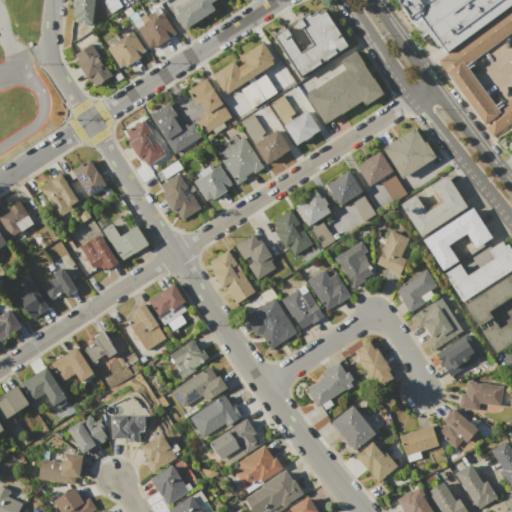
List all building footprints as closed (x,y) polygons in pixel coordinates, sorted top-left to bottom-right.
[(94,0),(93,24),(77,22),(77,18),(72,18),(73,7),(72,7),(72,0),(94,0)] [(101,0),(117,0),(121,5),(110,13),(101,0)] [(185,28),(180,21),(178,22),(174,16),(177,14),(175,10),(190,0),(214,0),(210,3),(214,9),(185,28)] [(511,0),(511,3),(442,55),(426,33),(420,38),(392,0),(511,0)] [(511,3),(511,29),(464,64),(495,108),(511,95),(511,120),(491,136),(436,60),(442,55),(511,3)] [(272,36),(277,33),(276,31),(285,25),(292,35),(290,36),(300,51),(311,44),(296,21),(297,20),(295,17),(301,12),(302,14),(309,10),(312,15),(318,11),(319,13),(324,9),(334,24),(336,23),(343,33),(341,34),(348,45),(299,78),(293,70),(293,71),(288,64),(290,63),(286,58),(285,59),(281,53),(282,52),(272,36)] [(162,12),(174,31),(170,34),(171,36),(154,47),(153,45),(149,48),(136,28),(162,12)] [(133,31),(146,50),(140,53),(142,55),(124,67),(123,65),(118,68),(106,49),(133,31)] [(210,74),(232,60),(237,68),(245,62),(240,55),(259,42),(273,62),(224,95),(210,74)] [(90,43),(112,76),(95,86),(91,80),(89,82),(76,63),(79,61),(74,54),(90,43)] [(353,50),(381,93),(363,106),(360,102),(325,125),(303,93),(313,86),(316,90),(346,70),(339,59),(353,50)] [(239,89),(262,74),(274,91),(251,107),(239,89)] [(203,135),(194,121),(200,118),(198,115),(204,110),(199,103),(197,105),(187,90),(206,78),(232,116),(203,135)] [(269,103),(282,94),(296,114),(304,109),(317,129),(310,133),(312,136),(304,141),(302,139),(296,143),(269,103)] [(148,114),(167,102),(176,117),(174,118),(179,127),(180,127),(186,123),(187,126),(191,123),(200,136),(174,153),(148,114)] [(239,122),(252,114),(266,134),(275,128),(288,149),(281,154),(283,156),(275,161),(273,158),(266,163),(239,122)] [(163,154),(147,165),(143,159),(140,161),(128,143),(131,140),(125,131),(143,120),(153,134),(147,138),(152,144),(155,142),(163,154)] [(382,148),(414,127),(434,157),(402,178),(382,148)] [(215,153),(240,136),(261,167),(253,172),(252,171),(244,176),(245,178),(236,184),(215,153)] [(357,167),(363,162),(361,161),(371,155),(372,156),(378,152),(405,193),(392,201),(377,179),(369,185),(357,167)] [(71,171),(88,159),(104,184),(87,195),(71,171)] [(206,200),(193,181),(198,178),(195,173),(210,164),(213,169),(219,165),(231,183),(227,186),(228,189),(214,199),(212,196),(206,200)] [(346,171),(360,191),(339,205),(334,198),(332,200),(327,193),(330,192),(326,185),(346,171)] [(38,187),(59,173),(80,203),(59,217),(38,187)] [(176,173),(186,187),(181,190),(185,196),(190,193),(199,206),(180,219),(176,212),(175,214),(158,189),(160,187),(158,184),(176,173)] [(399,203),(413,193),(424,210),(440,200),(429,183),(444,173),(465,205),(420,235),(399,203)] [(295,206),(298,204),(297,202),(307,196),(308,197),(316,192),(320,199),(322,197),(327,204),(325,205),(329,212),(315,221),(317,224),(320,222),(332,240),(319,249),(306,231),(312,227),(310,224),(308,226),(295,206)] [(350,202),(361,195),(373,213),(362,220),(350,202)] [(32,223),(11,236),(0,220),(0,214),(5,211),(4,209),(17,201),(32,223)] [(420,238),(470,206),(490,236),(474,247),(464,232),(446,244),(456,259),(440,269),(420,238)] [(288,209),(298,224),(293,227),(297,233),(302,230),(311,244),(294,256),(289,248),(287,250),(275,233),(278,231),(271,220),(288,209)] [(101,229),(111,222),(121,236),(136,226),(148,243),(122,260),(101,229)] [(376,264),(381,251),(380,250),(389,230),(409,239),(400,257),(405,259),(399,274),(376,264)] [(232,245),(253,231),(275,264),(255,278),(232,245)] [(80,246),(90,238),(91,239),(98,234),(116,261),(102,271),(100,267),(94,271),(85,258),(87,256),(80,246)] [(333,258),(360,240),(366,250),(363,252),(367,258),(365,260),(369,265),(366,267),(371,273),(352,286),(333,258)] [(442,273),(458,262),(466,274),(492,257),(486,248),(500,240),(504,245),(507,243),(511,250),(511,266),(460,300),(442,273)] [(226,249),(254,291),(236,304),(225,288),(223,290),(211,272),(214,270),(208,261),(226,249)] [(61,267),(75,289),(66,295),(65,294),(61,296),(60,294),(51,300),(42,286),(55,278),(52,273),(61,267)] [(305,280),(323,268),(329,277),(333,274),(348,296),(326,311),(305,280)] [(424,268),(436,286),(429,290),(432,296),(408,312),(400,300),(401,299),(396,291),(398,289),(396,287),(424,268)] [(463,305),(511,272),(511,295),(488,311),(491,316),(476,326),(463,305)] [(173,283),(185,301),(181,304),(186,310),(163,325),(147,300),(173,283)] [(10,299),(13,297),(12,295),(19,291),(20,292),(31,284),(47,308),(31,318),(25,309),(23,311),(20,307),(17,309),(10,299)] [(280,300),(302,285),(321,314),(300,329),(280,300)] [(411,317),(441,297),(462,329),(432,349),(425,338),(430,335),(423,324),(418,327),(411,317)] [(244,317),(272,298),(294,331),(269,348),(260,333),(256,336),(244,317)] [(142,302),(166,338),(138,357),(118,327),(134,316),(133,314),(135,313),(133,309),(142,302)] [(0,314),(9,309),(20,326),(0,339),(0,314)] [(481,331),(495,322),(498,327),(499,328),(511,319),(511,341),(495,353),(481,331)] [(115,351),(94,366),(83,350),(96,341),(92,335),(101,329),(115,351)] [(464,333),(478,353),(469,360),(471,363),(450,377),(434,353),(464,333)] [(182,380),(176,371),(177,370),(167,355),(193,338),(201,350),(202,349),(208,358),(194,368),(196,370),(182,380)] [(393,377),(375,389),(356,361),(359,359),(353,351),(368,341),(374,349),(376,347),(390,368),(388,369),(393,377)] [(75,346),(94,375),(83,383),(75,372),(61,382),(48,363),(75,346)] [(338,362),(352,382),(328,398),(332,404),(323,409),(319,404),(316,406),(305,390),(324,378),(320,373),(338,362)] [(225,387),(204,401),(201,396),(183,408),(171,391),(209,365),(216,377),(218,376),(225,387)] [(64,397),(52,406),(43,392),(31,400),(20,383),(44,367),(64,397)] [(466,380),(503,385),(500,406),(498,406),(478,403),(477,408),(477,410),(457,407),(457,405),(459,392),(463,392),(464,393),(466,380)] [(16,385),(28,404),(2,421),(0,418),(0,396),(3,395),(2,394),(16,385)] [(244,416),(209,439),(193,415),(223,395),(230,406),(235,403),(244,416)] [(329,421),(350,404),(373,432),(352,449),(329,421)] [(452,409),(478,429),(467,442),(470,445),(462,454),(437,434),(446,424),(441,420),(443,418),(444,419),(452,409)] [(66,429),(89,413),(95,421),(98,419),(105,430),(103,431),(106,436),(103,439),(104,440),(83,454),(66,429)] [(111,415),(126,414),(126,416),(142,415),(143,431),(139,431),(139,442),(128,442),(128,439),(111,439),(111,415)] [(209,442),(245,418),(255,432),(252,434),(257,442),(224,464),(209,442)] [(431,425),(438,444),(419,451),(421,457),(406,462),(398,436),(431,425)] [(139,446),(160,432),(169,445),(173,442),(178,449),(173,452),(175,455),(154,468),(139,446)] [(504,440),(511,451),(511,484),(509,487),(498,471),(501,468),(489,450),(504,440)] [(353,455),(370,441),(381,454),(384,452),(395,465),(376,481),(353,455)] [(281,467),(246,490),(233,471),(239,467),(237,463),(264,445),(272,458),(274,456),(281,467)] [(36,478),(38,459),(61,462),(63,452),(80,454),(77,479),(74,478),(74,483),(36,478)] [(453,472),(468,462),(482,484),(486,481),(497,497),(478,509),(453,472)] [(149,479),(171,464),(187,489),(167,503),(161,495),(160,496),(149,479)] [(301,493),(282,506),(280,503),(268,511),(267,509),(262,511),(254,511),(244,498),(261,487),(260,485),(284,469),(301,493)] [(440,511),(427,492),(442,482),(455,501),(458,499),(466,511),(440,511)] [(15,511),(0,511),(0,484),(10,489),(7,496),(20,503),(15,511)] [(58,511),(51,501),(73,486),(82,501),(87,497),(95,509),(90,511),(58,511)] [(402,511),(394,499),(410,489),(412,491),(419,487),(424,494),(421,496),(431,511),(402,511)] [(199,490),(205,500),(197,505),(201,511),(170,511),(168,508),(190,494),(191,495),(199,490)] [(290,511),(288,508),(307,495),(318,511),(290,511)]
